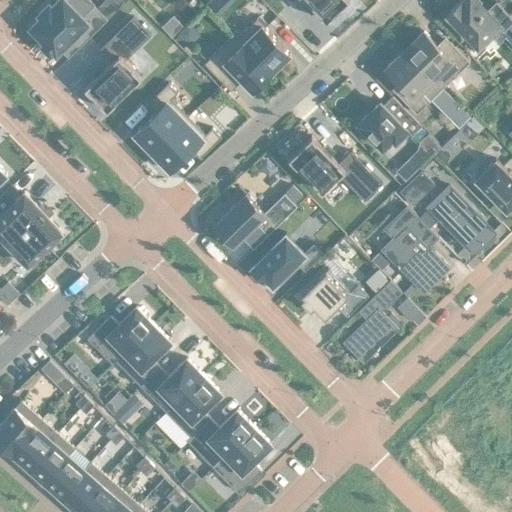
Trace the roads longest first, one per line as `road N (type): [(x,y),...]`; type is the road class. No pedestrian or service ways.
road 1 (residential): [(161,208),(387,0)]
road 2 (residential): [(128,233),(335,446)]
road 3 (residential): [(363,416),(161,208)]
road 4 (residential): [(161,208),(0,42)]
road 5 (residential): [(363,416),(511,269)]
road 6 (residential): [(0,101),(128,233)]
road 7 (residential): [(0,352),(128,233)]
